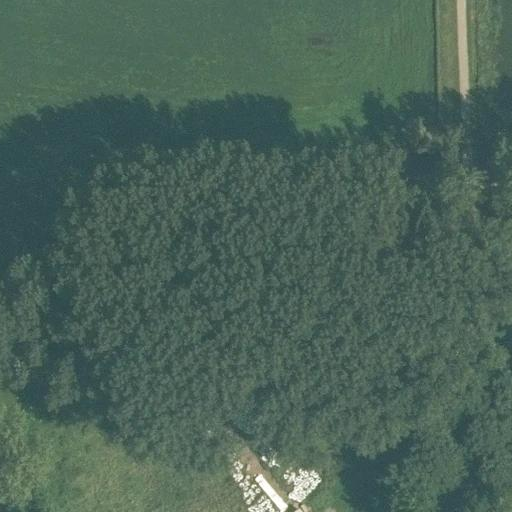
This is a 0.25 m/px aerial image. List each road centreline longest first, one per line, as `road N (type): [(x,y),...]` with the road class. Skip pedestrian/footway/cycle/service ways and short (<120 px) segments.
road 1 (track): [(511,315),(470,176),(463,0)]
road 2 (unclassified): [(462,480),(511,366)]
